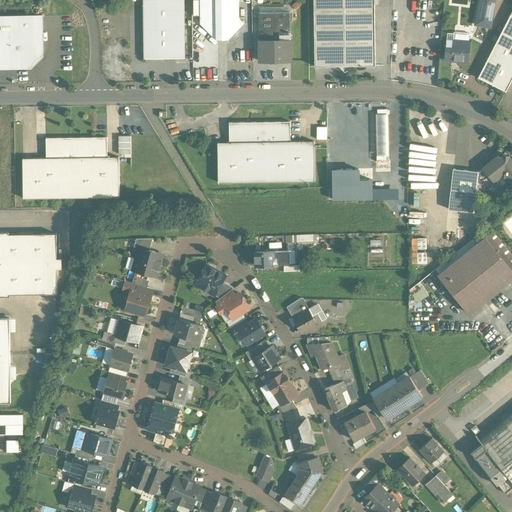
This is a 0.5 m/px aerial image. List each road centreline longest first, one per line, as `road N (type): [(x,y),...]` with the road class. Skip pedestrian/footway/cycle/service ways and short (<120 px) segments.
road 1 (residential): [(149,96),(410,93),(454,103),(511,132)]
road 2 (residential): [(227,245),(354,474)]
road 3 (residential): [(126,438),(175,247),(227,245)]
road 4 (residential): [(354,474),(511,350)]
road 5 (residential): [(284,511),(243,484),(126,438)]
road 6 (unclassified): [(149,96),(150,112),(227,245)]
